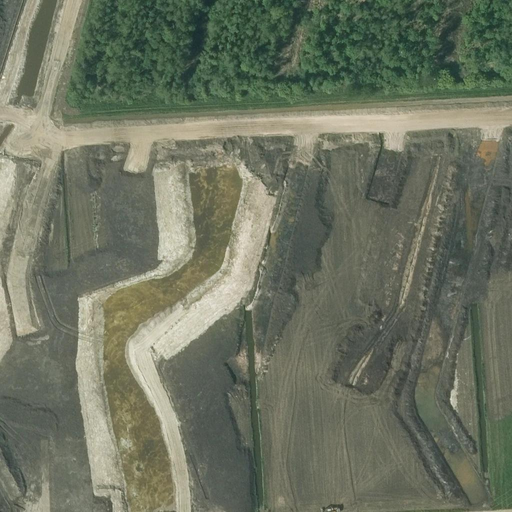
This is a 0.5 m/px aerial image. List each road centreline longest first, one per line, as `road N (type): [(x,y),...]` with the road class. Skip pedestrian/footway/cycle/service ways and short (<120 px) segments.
road 1 (residential): [(52,136),(17,281),(27,333)]
road 2 (unclassified): [(143,132),(310,124)]
